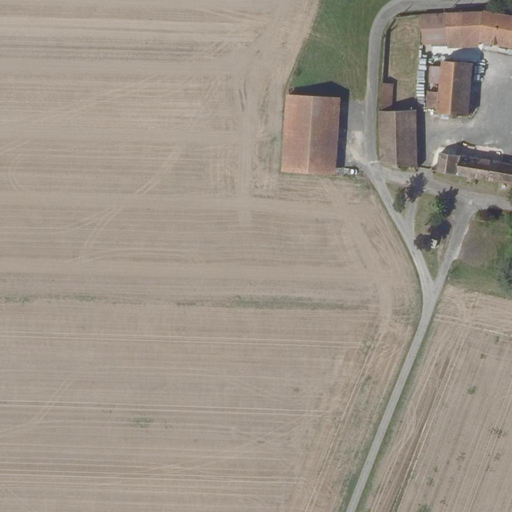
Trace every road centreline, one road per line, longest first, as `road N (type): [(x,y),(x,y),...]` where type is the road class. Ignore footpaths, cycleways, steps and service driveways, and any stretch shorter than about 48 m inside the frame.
road 1 (unclassified): [(351,511),(428,318),(430,287),(375,173),(374,39),(391,10),(484,0)]
road 2 (track): [(430,287),(467,201),(511,205)]
